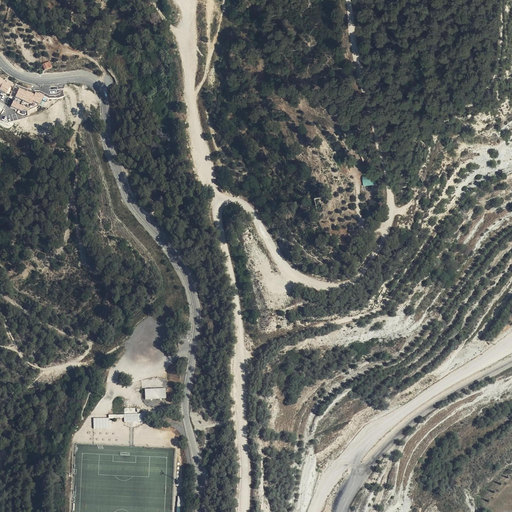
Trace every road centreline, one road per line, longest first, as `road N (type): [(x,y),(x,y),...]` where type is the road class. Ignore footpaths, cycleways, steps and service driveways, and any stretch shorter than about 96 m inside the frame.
road 1 (residential): [(203,511),(186,415),(198,315),(187,276),(131,201),(107,140),(102,94),(81,79),(31,80),(0,61)]
road 2 (track): [(348,0),(390,210),(363,275),(345,285),(288,274),(245,206),(232,197),(216,201)]
road 3 (track): [(245,511),(241,337),(216,201)]
road 4 (track): [(70,511),(91,359),(44,368)]
road 5 (track): [(216,201),(186,36)]
